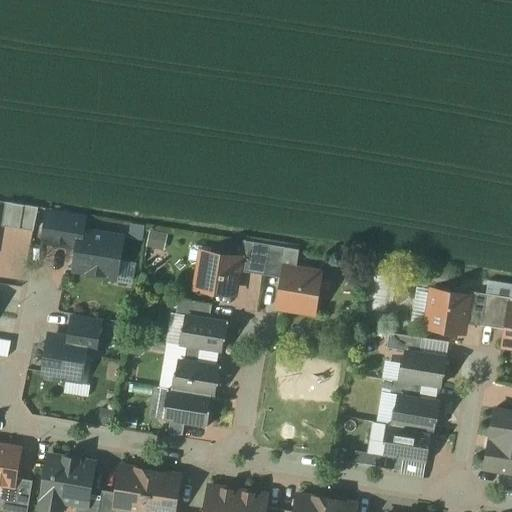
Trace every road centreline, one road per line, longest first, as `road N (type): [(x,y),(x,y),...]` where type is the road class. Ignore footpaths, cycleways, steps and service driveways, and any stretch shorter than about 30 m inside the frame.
road 1 (residential): [(14,376),(11,401),(43,434),(238,465)]
road 2 (residential): [(238,465),(454,497)]
road 3 (residential): [(454,497),(477,356)]
road 4 (residential): [(238,465),(256,338)]
